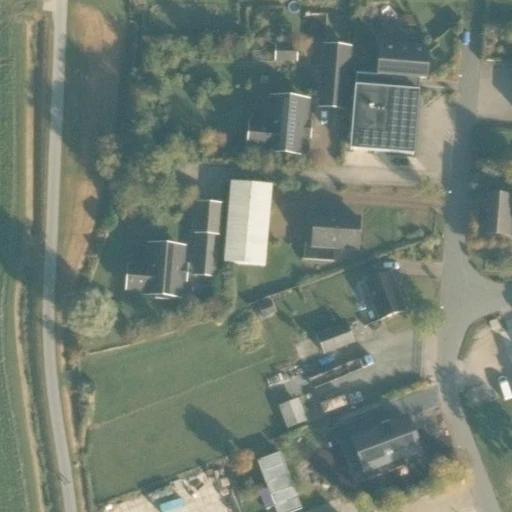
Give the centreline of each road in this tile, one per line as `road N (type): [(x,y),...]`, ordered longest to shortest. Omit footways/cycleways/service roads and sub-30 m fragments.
road 1 (track): [(58,0),(44,310),(68,511)]
road 2 (residential): [(457,177),(173,173)]
road 3 (residential): [(490,511),(447,399),(451,311)]
road 4 (residential): [(457,177),(469,37)]
road 5 (residential): [(451,311),(457,177)]
